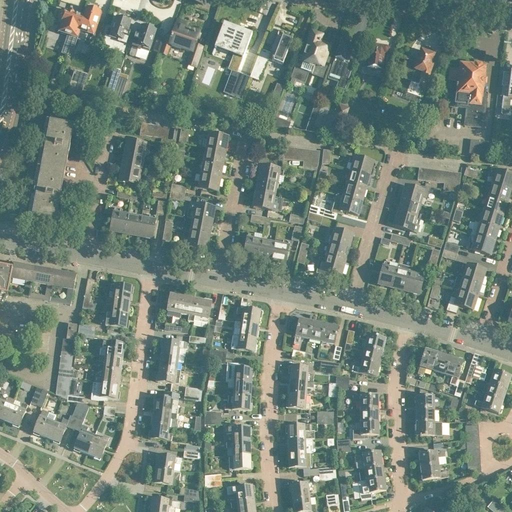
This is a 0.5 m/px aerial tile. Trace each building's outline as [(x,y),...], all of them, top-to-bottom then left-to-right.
[(80,32),(77,40),(89,44),(90,40),(92,38),(100,14),(86,10),(84,16),(84,17),(80,32)] [(60,14),(58,19),(61,23),(62,23),(58,33),(66,35),(68,36),(62,53),(67,55),(68,51),(69,49),(74,51),(77,40),(80,32),(84,17),(84,16),(70,12),(67,11),(67,14),(64,13),(60,14)] [(105,37),(102,47),(115,52),(116,51),(118,51),(118,52),(118,53),(120,53),(123,54),(128,39),(130,34),(131,29),(128,28),(130,24),(129,24),(130,23),(124,21),(123,18),(120,17),(118,19),(116,18),(111,33),(109,38),(105,37)] [(224,24),(212,55),(213,56),(216,48),(234,54),(242,57),(237,69),(239,70),(252,35),(251,34),(250,36),(224,27),(225,24),(224,24)] [(166,36),(163,44),(170,47),(190,54),(185,66),(195,69),(202,49),(194,46),(199,33),(176,25),(172,38),(171,38),(166,36)] [(135,36),(129,56),(130,57),(133,58),(135,58),(137,50),(140,51),(141,49),(142,49),(150,51),(151,46),(155,31),(154,31),(153,28),(150,27),(148,29),(142,27),(142,28),(141,28),(140,32),(141,32),(140,32),(137,31),(135,36)] [(283,66),(292,41),(281,36),(281,38),(277,36),(279,32),(278,32),(270,53),(261,50),(250,78),(260,82),(268,60),(283,66)] [(299,56),(290,80),(291,81),(303,85),(305,85),(309,74),(312,75),(315,66),(322,69),(323,63),(327,53),(329,48),(320,45),(321,44),(319,44),(320,42),(319,42),(319,41),(319,40),(319,39),(319,38),(318,38),(318,37),(317,37),(316,36),(315,36),(314,36),(313,37),(312,37),(311,38),(311,39),(306,52),(304,57),(302,56),(302,57),(299,56)] [(332,68),(330,73),(338,75),(336,79),(339,80),(338,84),(336,88),(344,91),(353,65),(348,63),(354,47),(349,45),(350,44),(343,41),(342,43),(341,42),(332,67),(332,68)] [(362,70),(362,71),(362,73),(364,74),(380,76),(381,70),(382,70),(383,61),(382,61),(383,53),(385,53),(386,53),(387,53),(387,52),(388,52),(388,51),(388,50),(388,49),(388,48),(387,48),(387,47),(386,47),(385,47),(369,45),(366,68),(365,67),(363,68),(362,70)] [(405,59),(401,72),(413,76),(415,71),(422,73),(418,85),(411,83),(411,82),(406,94),(407,94),(421,99),(432,67),(430,66),(432,61),(434,56),(429,54),(429,55),(428,53),(424,51),(423,53),(421,52),(417,64),(405,59)] [(450,70),(449,80),(458,81),(455,107),(467,109),(464,126),(482,129),(486,102),(486,98),(484,96),(481,96),(482,89),(483,78),(484,69),(482,68),(480,66),(476,66),(474,67),(471,67),(471,68),(461,66),(460,71),(450,70)] [(111,99),(112,99),(119,78),(118,78),(121,71),(114,69),(106,93),(113,95),(111,99)] [(503,73),(501,87),(504,87),(503,98),(511,99),(511,71),(511,72),(510,74),(503,73)] [(74,96),(81,74),(74,72),(67,94),(67,95),(74,96)] [(236,73),(228,95),(229,94),(241,98),(241,99),(241,100),(249,78),(237,73),(236,73)] [(87,76),(81,74),(74,96),(80,97),(87,76)] [(120,102),(120,101),(127,81),(119,78),(112,99),(120,102)] [(339,106),(329,132),(336,135),(340,122),(345,123),(350,109),(348,109),(348,108),(348,107),(348,106),(347,105),(347,104),(346,104),(345,103),(344,103),(343,102),(342,103),(341,103),(340,103),(340,104),(339,105),(339,106)] [(175,110),(182,111),(183,104),(176,103),(175,110)] [(306,131),(305,132),(309,132),(312,132),(311,133),(314,133),(324,135),(328,135),(329,132),(314,126),(317,118),(311,116),(306,131)] [(274,118),(271,127),(272,127),(287,129),(289,123),(274,118)] [(50,123),(41,170),(64,175),(73,127),(50,123)] [(139,136),(146,137),(148,125),(142,124),(139,136)] [(154,126),(148,125),(146,137),(152,138),(154,126)] [(163,140),(170,141),(172,129),(165,128),(163,140)] [(186,145),(188,131),(181,130),(179,144),(186,145)] [(207,149),(225,152),(227,139),(213,136),(205,134),(202,148),(207,149)] [(170,141),(163,140),(162,140),(160,147),(174,150),(175,142),(170,141)] [(127,142),(125,156),(143,159),(144,151),(149,152),(150,146),(127,142)] [(471,142),(469,156),(485,158),(487,144),(471,142)] [(222,166),(225,152),(207,149),(204,162),(222,166)] [(329,166),(331,152),(323,151),(322,165),(329,166)] [(125,156),(122,170),(140,173),(143,159),(125,156)] [(350,157),(349,163),(353,165),(351,172),(369,177),(373,164),(350,157)] [(202,176),(220,179),(222,166),(204,162),(202,176)] [(312,163),(306,163),(303,162),(302,170),(316,171),(318,164),(312,163)] [(261,167),(258,181),(276,184),(277,177),(282,178),(283,171),(261,167)] [(479,173),(466,169),(464,176),(477,180),(479,173)] [(55,222),(64,175),(41,170),(41,171),(40,174),(32,218),(43,220),(55,222)] [(122,170),(119,183),(142,187),(143,181),(139,180),(140,173),(122,170)] [(495,178),(493,185),(510,191),(511,185),(511,176),(492,171),(491,177),(495,178)] [(372,178),(369,177),(351,172),(347,185),(365,190),(366,188),(366,189),(367,185),(369,186),(372,178)] [(217,193),(220,179),(202,176),(200,184),(196,183),(194,189),(217,193)] [(258,181),(255,195),(273,198),(276,184),(258,181)] [(482,196),(489,198),(506,204),(510,191),(493,185),(486,183),(482,196)] [(453,185),(447,185),(444,184),(443,192),(457,193),(459,186),(453,185)] [(172,185),(170,193),(184,195),(186,188),(172,185)] [(363,198),(365,190),(347,185),(343,198),(361,203),(362,201),(363,202),(364,198),(363,198)] [(401,201),(419,206),(421,198),(426,200),(428,194),(405,187),(401,201)] [(166,200),(167,192),(153,189),(152,197),(166,200)] [(131,194),(118,191),(116,198),(130,201),(131,194)] [(183,202),(184,195),(170,193),(169,200),(183,202)] [(255,195),(253,208),(275,213),(280,214),(283,200),(273,198),(255,195)] [(337,196),(334,204),(337,205),(334,214),(337,215),(341,216),(342,213),(358,217),(361,203),(343,198),(337,196)] [(502,217),(506,204),(489,198),(484,211),(502,217)] [(416,219),(419,206),(401,201),(401,203),(400,203),(399,206),(400,206),(398,214),(416,219)] [(165,203),(158,202),(156,215),(163,216),(165,203)] [(190,203),(187,219),(193,220),(211,223),(214,209),(199,206),(199,204),(190,203)] [(311,206),(309,214),(323,217),(325,210),(311,206)] [(120,212),(120,211),(114,209),(110,232),(124,235),(127,214),(120,212)] [(502,217),(484,211),(480,224),(498,230),(502,217)] [(124,235),(138,237),(142,216),(127,214),(124,235)] [(321,224),(323,217),(309,214),(307,221),(321,224)] [(413,227),(416,219),(398,214),(394,227),(416,234),(418,228),(413,227)] [(303,226),(304,218),(290,215),(288,223),(303,226)] [(142,216),(138,237),(151,240),(155,217),(149,216),(149,218),(142,216)] [(250,223),(264,226),(265,218),(251,216),(250,223)] [(193,220),(191,233),(209,237),(211,223),(193,220)] [(480,224),(476,238),(494,243),(498,230),(480,224)] [(301,229),(294,227),(290,241),(297,243),(301,229)] [(162,242),(170,243),(172,230),(165,229),(162,242)] [(333,237),(330,244),(348,249),(352,236),(330,230),(328,236),(333,237)] [(191,233),(183,232),(181,246),(183,246),(192,248),(206,250),(209,237),(191,233)] [(253,241),(254,236),(248,235),(243,258),(257,260),(261,242),(253,241)] [(392,235),(390,242),(403,246),(405,239),(392,235)] [(470,243),(468,250),(490,257),(494,243),(476,238),(475,237),(473,244),(470,243)] [(427,245),(441,249),(443,242),(429,238),(427,245)] [(274,245),(271,263),(285,266),(289,243),(275,240),(274,245)] [(257,260),(271,263),(274,245),(261,242),(257,260)] [(345,263),(348,249),(330,244),(327,258),(345,263)] [(446,244),(444,250),(457,255),(459,248),(446,244)] [(296,264),(304,265),(307,252),(300,250),(296,264)] [(429,263),(436,266),(440,252),(433,250),(429,263)] [(455,262),(457,255),(444,250),(442,258),(455,262)] [(341,276),(345,263),(327,258),(326,260),(319,258),(316,274),(325,276),(326,272),(341,276)] [(378,285),(392,289),(396,271),(389,269),(390,265),(384,263),(378,285)] [(30,293),(32,283),(34,269),(13,265),(12,270),(10,279),(26,282),(24,292),(8,289),(8,292),(10,295),(29,299),(30,293)] [(398,265),(396,271),(392,289),(405,292),(410,274),(411,268),(398,265)] [(463,265),(461,270),(465,272),(463,280),(481,285),(485,272),(463,265)] [(12,270),(0,267),(0,309),(1,310),(7,296),(8,292),(8,289),(10,279),(12,270)] [(49,302),(50,297),(52,287),(55,272),(34,269),(32,283),(47,286),(45,296),(30,293),(29,299),(49,302)] [(49,302),(65,305),(70,306),(76,276),(55,272),(52,287),(68,290),(66,300),(50,297),(49,302)] [(417,276),(410,274),(405,292),(419,296),(424,273),(418,272),(417,276)] [(452,291),(459,293),(477,298),(481,285),(463,280),(457,278),(452,291)] [(94,281),(88,280),(85,297),(91,297),(94,281)] [(114,292),(113,300),(130,303),(132,288),(111,285),(110,292),(114,292)] [(434,285),(430,298),(437,300),(441,287),(434,285)] [(451,298),(446,312),(456,315),(458,307),(463,309),(472,312),(477,298),(459,293),(456,300),(451,298)] [(170,295),(166,317),(172,318),(181,319),(182,315),(185,298),(170,295)] [(82,309),(82,310),(88,311),(89,305),(91,297),(85,297),(82,309)] [(198,300),(185,298),(182,315),(189,317),(187,323),(193,323),(198,300)] [(107,299),(106,305),(112,306),(111,314),(128,316),(130,303),(113,300),(107,299)] [(246,310),(248,300),(242,299),(240,309),(237,309),(236,315),(242,316),(241,323),(241,324),(258,327),(260,313),(246,310)] [(198,300),(194,322),(207,324),(211,303),(198,300)] [(227,306),(221,305),(218,320),(224,322),(227,306)] [(126,330),(128,316),(111,314),(107,313),(105,327),(126,330)] [(308,340),(312,323),(299,320),(294,345),(299,346),(301,339),(308,340)] [(235,322),(234,328),(240,329),(239,337),(239,338),(256,340),(258,327),(241,324),(241,323),(235,322)] [(325,326),(312,323),(308,340),(321,343),(325,326)] [(66,340),(75,342),(77,326),(68,325),(66,340)] [(96,328),(79,326),(78,331),(95,334),(96,328)] [(164,332),(182,334),(182,329),(179,329),(179,328),(165,326),(164,332)] [(212,346),(214,334),(215,327),(209,326),(206,339),(205,345),(212,346)] [(338,328),(325,326),(321,343),(334,346),(338,328)] [(78,331),(77,337),(94,340),(95,334),(78,331)] [(346,345),(351,347),(354,333),(348,331),(345,345),(346,345)] [(366,342),(364,349),(382,354),(385,340),(360,334),(359,340),(366,342)] [(231,350),(254,354),(254,353),(256,340),(239,338),(239,337),(233,336),(231,350)] [(63,340),(62,347),(74,348),(75,342),(66,340),(63,340)] [(163,342),(161,356),(184,359),(185,351),(186,345),(169,342),(167,341),(167,342),(163,342)] [(99,349),(98,357),(99,357),(105,358),(122,360),(124,346),(103,343),(102,350),(99,349)] [(335,347),(333,360),(339,361),(341,349),(335,347)] [(364,349),(361,362),(379,366),(382,354),(364,349)] [(293,351),(292,359),(303,361),(305,354),(293,351)] [(425,370),(433,372),(438,355),(425,351),(417,375),(423,377),(425,370)] [(305,353),(304,361),(311,362),(313,355),(305,353)] [(433,372),(445,376),(451,359),(438,355),(433,372)] [(483,358),(474,355),(467,377),(471,379),(475,365),(480,367),(483,358)] [(183,365),(184,359),(161,356),(159,370),(180,373),(180,372),(177,371),(178,364),(183,365)] [(99,357),(98,363),(105,364),(104,372),(121,374),(122,360),(105,358),(99,357)] [(457,381),(463,363),(451,359),(445,376),(452,378),(449,385),(455,387),(457,381)] [(379,366),(361,362),(359,369),(353,367),(351,373),(376,379),(379,366)] [(252,371),(252,370),(236,369),(236,365),(227,365),(226,375),(226,383),(228,384),(251,385),(252,371)] [(489,385),(506,391),(506,390),(511,377),(486,369),(480,367),(475,365),(471,379),(472,379),(483,383),(489,385)] [(291,368),(290,383),(307,384),(308,376),(311,376),(312,370),(290,368),(291,368)] [(179,386),(180,373),(159,370),(157,383),(179,386)] [(71,373),(59,371),(58,377),(70,379),(76,380),(77,375),(77,374),(77,373),(71,372),(71,373)] [(119,387),(121,374),(104,372),(103,379),(97,378),(96,384),(102,385),(119,387)] [(415,388),(428,391),(430,385),(417,381),(415,388)] [(456,387),(453,396),(460,398),(465,384),(457,381),(455,387),(456,387)] [(56,390),(68,392),(69,385),(57,383),(56,390)] [(313,384),(312,384),(290,383),(289,397),(306,398),(306,389),(313,389),(313,384)] [(250,398),(251,385),(228,384),(227,389),(233,389),(233,398),(250,398)] [(117,401),(119,387),(102,385),(101,393),(97,392),(96,398),(117,401)] [(436,387),(430,385),(428,391),(434,393),(436,387)] [(506,391),(489,385),(485,398),(502,403),(506,391)] [(37,406),(43,391),(37,388),(31,404),(37,406)] [(186,389),(185,395),(201,397),(202,391),(186,389)] [(68,396),(68,392),(56,390),(55,396),(67,401),(68,396)] [(48,393),(43,391),(37,406),(42,408),(48,393)] [(155,398),(153,413),(177,416),(179,402),(179,396),(164,394),(164,400),(155,398)] [(200,403),(201,397),(185,395),(184,401),(200,403)] [(0,420),(6,423),(12,407),(15,401),(7,398),(6,400),(0,397),(0,420)] [(225,405),(224,411),(250,412),(249,412),(250,398),(233,398),(228,397),(227,405),(225,405)] [(288,409),(287,409),(309,411),(309,405),(305,405),(306,398),(289,397),(288,409)] [(359,403),(359,411),(378,411),(378,397),(352,397),(352,403),(359,403)] [(433,398),(416,398),(416,412),(433,411),(433,398)] [(498,415),(502,403),(485,398),(483,404),(476,401),(474,407),(498,415)] [(450,405),(457,408),(459,401),(452,399),(450,405)] [(83,404),(67,402),(77,404),(72,417),(78,420),(85,405),(83,404)] [(20,410),(12,407),(6,423),(19,428),(28,406),(22,404),(20,410)] [(85,405),(78,420),(84,422),(90,405),(85,405)] [(115,417),(116,409),(105,407),(104,416),(115,417)] [(466,410),(459,408),(457,414),(464,416),(466,410)] [(43,411),(33,434),(47,439),(54,423),(56,417),(43,411)] [(359,424),(378,424),(378,411),(359,411),(359,424)] [(433,411),(416,412),(416,425),(441,424),(441,423),(434,424),(433,411)] [(176,422),(177,416),(153,413),(151,427),(169,429),(169,428),(177,429),(178,422),(176,422)] [(54,423),(47,439),(59,444),(66,427),(74,430),(78,420),(72,418),(70,417),(68,422),(63,419),(60,426),(54,423)] [(364,437),(378,437),(378,424),(359,424),(360,431),(353,431),(353,441),(364,441),(364,440),(364,437)] [(421,438),(421,437),(442,437),(441,424),(416,425),(416,437),(420,437),(420,438),(421,438)] [(77,442),(74,450),(88,456),(94,440),(96,436),(87,432),(88,429),(84,427),(77,442)] [(168,437),(169,429),(151,427),(150,440),(171,443),(172,437),(168,437)] [(287,428),(285,428),(286,435),(288,435),(288,443),(312,442),(314,442),(314,433),(310,433),(310,427),(287,428)] [(249,429),(226,430),(226,444),(250,444),(249,429)] [(94,440),(88,456),(100,461),(109,439),(103,437),(102,438),(101,442),(94,440)] [(312,442),(288,443),(288,456),(309,456),(313,455),(312,442)] [(233,449),(233,458),(250,458),(250,444),(226,444),(226,450),(233,449)] [(421,470),(439,467),(438,459),(445,458),(444,452),(419,455),(421,470)] [(358,471),(382,467),(380,453),(355,457),(355,463),(357,471),(358,471)] [(310,463),(309,456),(288,456),(289,469),(288,469),(289,469),(310,469),(310,463)] [(158,457),(156,471),(179,474),(181,460),(158,457)] [(229,472),(251,471),(251,470),(250,470),(250,458),(233,458),(229,458),(229,465),(229,472)] [(359,484),(360,484),(384,480),(382,467),(358,471),(359,483),(358,483),(359,484)] [(440,474),(439,467),(421,470),(422,482),(447,479),(447,473),(440,474)] [(318,469),(318,477),(335,475),(335,468),(318,469)] [(156,471),(154,484),(174,487),(175,481),(178,481),(179,474),(156,471)] [(384,480),(360,484),(359,484),(361,502),(371,501),(372,501),(371,495),(386,492),(384,480)] [(311,485),(290,487),(290,488),(292,502),(309,500),(308,491),(312,491),(311,485)] [(238,486),(226,488),(227,497),(235,496),(236,503),(236,504),(254,502),(252,488),(252,487),(243,489),(238,489),(238,486)] [(326,497),(327,507),(339,505),(338,495),(326,497)] [(174,511),(175,509),(179,510),(180,504),(152,500),(150,511),(174,511)] [(309,500),(292,502),(293,511),(314,511),(314,506),(310,507),(309,500)] [(505,511),(493,501),(487,508),(491,511),(505,511)] [(255,511),(254,502),(236,504),(236,503),(231,504),(232,510),(238,509),(238,511),(255,511)]
